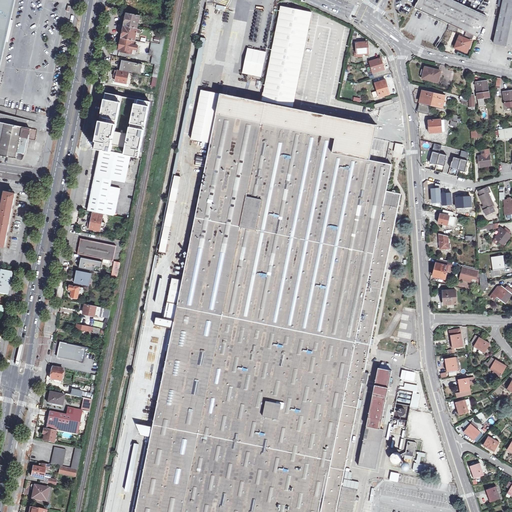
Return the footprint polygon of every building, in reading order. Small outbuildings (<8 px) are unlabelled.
[(0,68),(15,0),(12,0),(10,11),(0,56),(0,68)] [(0,0),(0,56),(10,11),(12,0),(0,0)] [(487,16),(452,0),(419,0),(415,8),(420,11),(433,16),(463,31),(467,32),(477,37),(487,16)] [(511,47),(511,0),(503,0),(494,43),(501,45),(511,47)] [(312,11),(281,6),(263,100),(294,106),(312,11)] [(126,19),(124,25),(137,28),(140,16),(127,13),(126,19)] [(134,41),(135,41),(137,28),(124,25),(123,32),(122,38),(134,41)] [(166,34),(137,28),(135,41),(146,43),(146,41),(152,42),(151,44),(164,47),(166,34)] [(478,38),(477,37),(467,32),(465,36),(477,42),(478,38)] [(206,38),(202,37),(197,61),(197,60),(189,98),(194,99),(201,62),(202,62),(206,38)] [(460,37),(455,47),(462,50),(467,52),(472,42),(460,37)] [(134,41),(122,38),(120,44),(119,50),(131,53),(132,49),(133,45),(134,41)] [(368,54),(367,42),(356,43),(357,57),(365,57),(365,56),(367,56),(367,54),(368,54)] [(160,65),(164,47),(151,44),(149,54),(153,55),(151,63),(155,64),(160,65)] [(266,51),(248,48),(243,72),(261,76),(266,51)] [(112,56),(111,64),(118,65),(119,57),(112,56)] [(370,62),(371,65),(368,66),(368,67),(367,68),(368,74),(384,69),(383,65),(385,64),(383,58),(370,62)] [(143,64),(124,60),(123,65),(121,70),(141,74),(143,64)] [(422,78),(437,82),(439,76),(441,77),(442,71),(425,67),(425,70),(422,69),(421,75),(423,75),(422,78)] [(129,73),(116,70),(114,76),(117,77),(116,82),(127,84),(127,83),(130,84),(132,74),(129,73)] [(155,94),(158,78),(155,77),(152,90),(148,90),(147,92),(155,94)] [(376,83),(380,96),(389,94),(386,85),(387,85),(386,80),(376,83)] [(490,97),(487,81),(476,82),(479,99),(490,97)] [(511,89),(503,91),(505,105),(508,107),(511,106),(511,89)] [(220,94),(202,90),(192,139),(210,143),(220,94)] [(418,111),(429,114),(431,104),(443,107),(445,95),(423,90),(418,111)] [(150,102),(106,93),(95,149),(139,157),(150,102)] [(141,435),(151,437),(136,511),(337,511),(338,510),(338,511),(339,511),(355,511),(357,500),(361,501),(361,497),(358,497),(360,490),(343,486),(339,508),(338,508),(343,485),(344,485),(343,486),(360,489),(361,482),(345,479),(344,483),(343,483),(363,383),(368,384),(370,373),(365,372),(371,345),(373,345),(375,339),(372,338),(401,194),(395,192),(392,192),(387,191),(392,164),(378,161),(370,160),(374,139),(377,125),(221,93),(208,158),(206,167),(183,280),(172,278),(164,318),(157,317),(155,325),(173,328),(153,427),(136,423),(141,435)] [(461,103),(470,106),(469,98),(461,96),(460,100),(462,101),(461,103)] [(431,128),(431,132),(445,131),(444,120),(428,121),(429,129),(431,128)] [(30,128),(5,123),(4,127),(0,126),(0,155),(21,159),(25,153),(30,128)] [(500,134),(501,138),(511,136),(511,128),(496,130),(497,134),(500,134)] [(96,173),(88,211),(122,217),(127,190),(119,188),(120,181),(126,182),(130,159),(131,156),(100,150),(96,173)] [(433,151),(432,151),(431,157),(432,157),(430,163),(437,165),(438,164),(440,153),(433,151)] [(448,155),(440,153),(438,164),(445,166),(447,160),(446,160),(448,155)] [(492,166),(490,154),(482,155),(478,156),(480,167),(492,166)] [(197,165),(206,167),(208,158),(198,156),(196,162),(198,162),(197,165)] [(460,158),(454,157),(453,162),(453,161),(451,167),(459,169),(461,159),(460,158)] [(468,160),(461,159),(459,169),(458,170),(467,172),(468,167),(467,166),(469,161),(468,160)] [(167,252),(178,175),(171,174),(159,251),(167,252)] [(465,194),(466,190),(452,186),(451,191),(465,194)] [(491,192),(488,187),(480,191),(480,194),(480,196),(486,209),(484,210),(486,215),(494,211),(492,206),(494,205),(488,193),(491,192)] [(0,246),(3,247),(4,243),(5,243),(7,234),(9,224),(7,224),(9,216),(11,217),(12,207),(14,198),(13,197),(14,193),(5,192),(0,215),(0,246)] [(443,229),(447,229),(450,216),(454,217),(455,213),(444,210),(443,214),(442,214),(440,223),(444,224),(443,229)] [(91,229),(101,231),(101,227),(105,228),(106,223),(102,222),(104,214),(94,213),(92,221),(91,229)] [(511,236),(510,234),(505,231),(502,229),(496,238),(494,241),(494,242),(497,244),(499,244),(500,242),(505,245),(511,236)] [(441,249),(450,248),(449,236),(439,234),(441,249)] [(114,262),(117,246),(81,239),(80,246),(78,254),(114,262)] [(492,257),(494,270),(491,271),(491,277),(500,276),(499,270),(505,269),(503,255),(492,257)] [(101,271),(103,262),(82,258),(81,262),(80,267),(101,271)] [(481,279),(480,276),(480,269),(439,259),(438,263),(437,263),(434,276),(445,279),(446,278),(447,279),(450,280),(454,264),(458,265),(457,266),(463,268),(460,279),(469,281),(471,277),(473,277),(477,279),(477,278),(481,279)] [(114,265),(112,273),(112,276),(111,277),(117,278),(121,263),(114,262),(114,265)] [(0,293),(8,295),(11,278),(12,272),(1,270),(0,274),(0,293)] [(89,285),(92,274),(78,272),(77,277),(76,283),(89,285)] [(488,282),(481,283),(482,293),(482,294),(485,294),(484,291),(485,290),(486,289),(487,289),(490,289),(489,282),(488,282)] [(70,285),(69,289),(72,290),(72,292),(71,292),(70,297),(76,298),(78,292),(79,292),(79,291),(78,291),(79,286),(70,285)] [(511,292),(511,289),(507,286),(505,288),(502,286),(499,286),(491,297),(495,300),(497,297),(506,303),(511,295),(511,293),(511,292)] [(457,303),(457,290),(444,290),(445,304),(457,303)] [(110,313),(111,310),(85,304),(84,309),(84,313),(102,317),(104,311),(110,313)] [(77,328),(100,333),(101,329),(78,324),(77,328)] [(452,335),(453,339),(456,338),(458,347),(464,346),(461,334),(452,335)] [(480,338),(477,336),(473,342),(476,343),(475,346),(486,352),(491,344),(480,337),(480,338)] [(61,356),(61,358),(84,363),(87,348),(89,349),(89,348),(61,342),(60,344),(61,344),(61,343),(63,343),(59,354),(61,356)] [(449,371),(461,369),(458,357),(446,359),(449,371)] [(491,369),(495,360),(492,358),(489,364),(486,363),(484,365),(491,369)] [(496,360),(495,360),(491,369),(490,370),(494,372),(492,375),(499,380),(507,366),(496,360)] [(379,367),(359,466),(376,469),(384,430),(381,429),(393,371),(379,367)] [(62,381),(64,370),(53,368),(52,374),(50,380),(54,381),(54,382),(61,383),(61,381),(62,381)] [(415,373),(406,371),(405,379),(414,381),(415,373)] [(462,391),(471,390),(469,378),(463,379),(464,385),(461,385),(462,391)] [(403,389),(412,391),(409,412),(420,413),(419,418),(427,419),(429,407),(420,406),(421,403),(420,402),(421,393),(416,393),(417,385),(404,383),(403,389)] [(49,397),(48,402),(63,405),(65,395),(50,392),(49,397)] [(81,410),(82,410),(90,412),(92,400),(82,398),(71,395),(67,395),(65,403),(82,406),(81,410)] [(459,415),(468,412),(464,400),(455,403),(459,415)] [(77,435),(81,415),(82,410),(81,410),(74,409),(72,416),(67,415),(50,411),(47,429),(77,435)] [(478,420),(484,416),(481,412),(476,415),(478,420)] [(465,431),(470,435),(472,433),(477,437),(481,432),(471,424),(465,431)] [(54,443),(56,432),(44,429),(43,435),(42,440),(54,443)] [(484,444),(487,446),(489,443),(497,448),(500,443),(489,436),(484,444)] [(395,463),(400,462),(402,457),(406,455),(414,457),(416,443),(408,441),(406,452),(401,455),(396,452),(392,454),(391,460),(395,463)] [(66,450),(55,447),(53,456),(51,464),(63,466),(66,450)] [(72,468),(78,470),(82,449),(76,448),(72,468)] [(414,462),(413,470),(428,473),(429,465),(420,464),(421,456),(425,457),(426,453),(418,452),(416,463),(414,462)] [(412,465),(411,462),(408,460),(405,461),(403,464),(403,467),(405,470),(409,470),(411,468),(412,465)] [(476,478),(485,475),(481,462),(472,466),(476,478)] [(32,477),(35,478),(36,477),(45,478),(46,469),(51,470),(52,466),(40,464),(39,467),(34,466),(33,472),(32,477)] [(77,470),(61,467),(60,473),(76,477),(77,470)] [(399,473),(392,472),(390,480),(398,482),(399,473)] [(34,485),(33,490),(35,490),(35,491),(36,491),(35,499),(47,501),(49,489),(36,486),(36,485),(34,485)] [(492,502),(501,498),(497,486),(487,489),(490,499),(492,502)]
